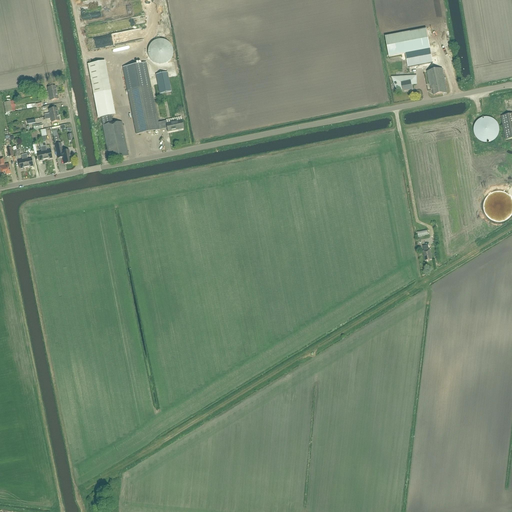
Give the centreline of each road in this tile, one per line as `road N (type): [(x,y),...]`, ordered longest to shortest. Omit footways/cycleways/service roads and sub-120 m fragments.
road 1 (track): [(511,228),(82,490)]
road 2 (unclassified): [(82,171),(511,85)]
road 3 (track): [(59,501),(0,213)]
road 4 (track): [(395,108),(417,221),(431,236)]
